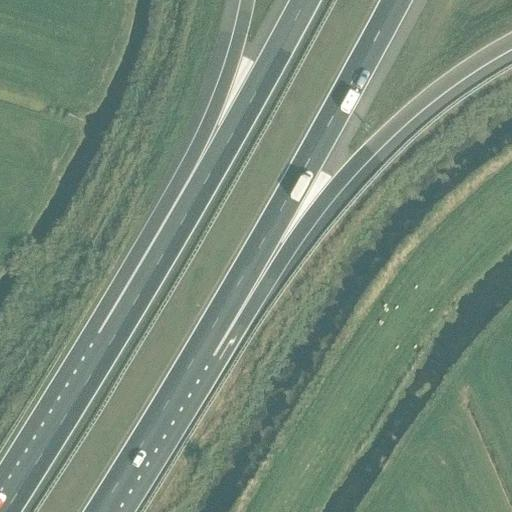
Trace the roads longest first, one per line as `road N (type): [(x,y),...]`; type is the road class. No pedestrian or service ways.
road 1 (motorway): [(199,348),(254,293),(386,129),(511,39)]
road 2 (motorway): [(199,348),(396,0)]
road 3 (motorway): [(305,0),(112,339)]
road 4 (motorway): [(246,0),(211,111),(112,339)]
road 5 (motorway): [(112,339),(3,511)]
road 6 (motorway): [(98,511),(199,348)]
